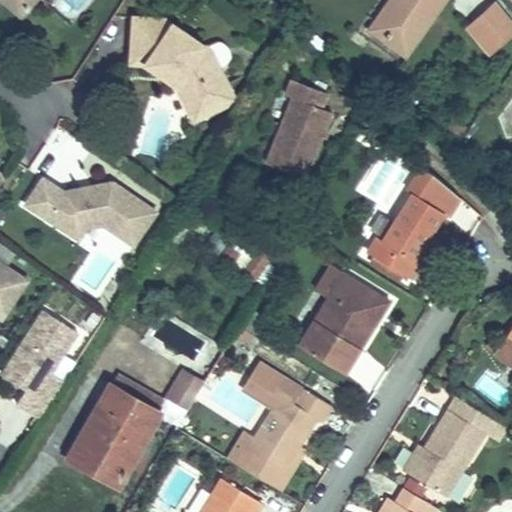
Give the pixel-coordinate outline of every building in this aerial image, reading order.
[(392,40),(418,61),(460,0),(408,0),(406,4),(413,9),(392,40)] [(385,34),(392,40),(413,9),(406,4),(385,34)] [(177,12),(146,9),(143,47),(164,49),(192,69),(206,99),(220,92),(227,106),(240,102),(246,92),(223,44),(177,12)] [(511,11),(510,10),(496,23),(511,41),(511,11)] [(511,57),(511,41),(496,23),(480,36),(504,64),(511,57)] [(143,47),(142,55),(157,56),(189,76),(205,113),(227,106),(220,92),(206,99),(192,69),(164,49),(143,47)] [(277,157),(311,174),(346,91),(300,72),(294,88),(305,92),(277,157)] [(43,178),(25,205),(76,238),(86,223),(104,219),(136,241),(156,212),(112,182),(90,186),(91,190),(80,192),(79,188),(63,191),(43,178)] [(425,188),(421,194),(453,213),(457,208),(425,188)] [(432,264),(425,260),(453,213),(421,194),(394,240),(388,236),(376,255),(421,282),(432,264)] [(253,276),(270,288),(288,258),(270,247),(253,276)] [(0,261),(0,318),(2,320),(28,280),(0,261)] [(327,309),(304,346),(355,376),(399,302),(350,273),(337,264),(313,300),(327,309)] [(44,310),(10,363),(33,378),(26,390),(17,404),(39,418),(64,380),(51,372),(77,332),(44,310)] [(254,316),(244,332),(262,342),(271,326),(254,316)] [(511,335),(499,353),(511,361),(511,335)] [(33,378),(10,363),(2,375),(26,390),(33,378)] [(254,457),(291,478),(307,450),(322,423),(329,427),(340,409),(308,390),(264,365),(252,387),(270,397),(265,405),(279,413),(261,446),(254,457)] [(165,398),(186,413),(205,385),(184,370),(165,398)] [(252,387),(247,394),(265,405),(270,397),(252,387)] [(103,423),(81,458),(120,482),(157,421),(110,393),(95,417),(103,423)] [(436,452),(419,479),(455,500),(496,435),(500,437),(508,424),(469,400),(461,412),(436,452)] [(254,457),(261,446),(248,439),(232,469),(286,501),(289,502),(315,454),(307,450),(291,478),(254,457)] [(412,473),(419,479),(436,452),(428,447),(412,473)] [(264,511),(223,488),(208,511),(264,511)] [(430,511),(435,504),(412,490),(405,504),(400,511),(430,511)] [(400,511),(405,504),(396,499),(389,511),(400,511)]
